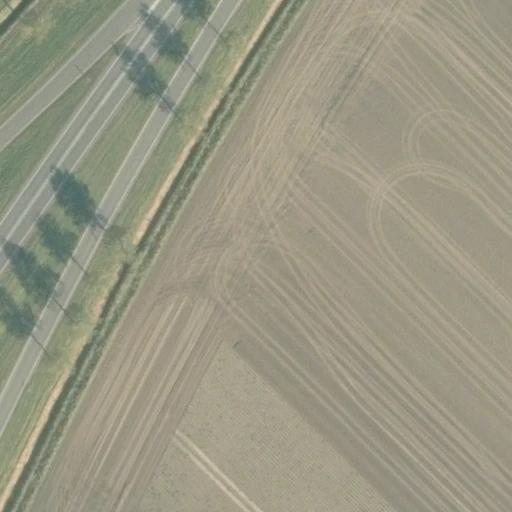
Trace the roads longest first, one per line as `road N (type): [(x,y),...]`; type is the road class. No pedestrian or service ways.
road 1 (trunk): [(0,428),(97,221),(234,0)]
road 2 (trunk): [(0,254),(178,0)]
road 3 (trunk): [(155,0),(0,140)]
